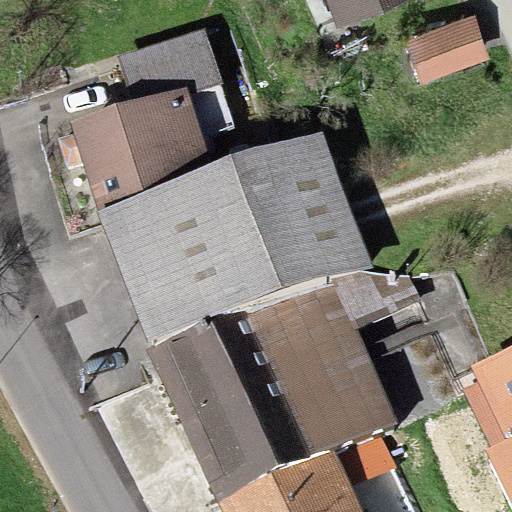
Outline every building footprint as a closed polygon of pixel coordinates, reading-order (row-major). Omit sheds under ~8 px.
[(329,0),(337,19),(388,0),(329,0)] [(474,21),(408,46),(425,89),(491,64),(474,21)] [(192,43),(120,70),(140,123),(212,96),(192,43)] [(99,240),(211,198),(179,114),(68,156),(99,240)] [(211,198),(99,240),(148,369),(364,288),(315,159),(211,198)] [(378,324),(364,288),(148,369),(201,511),(256,511),(335,483),(371,469),(366,454),(386,447),(344,337),(378,324)] [(511,361),(478,378),(511,448),(489,459),(511,506),(511,361)] [(345,511),(335,483),(256,511),(345,511)]
